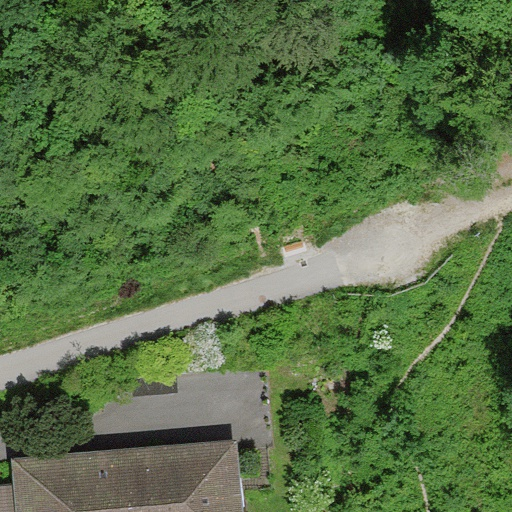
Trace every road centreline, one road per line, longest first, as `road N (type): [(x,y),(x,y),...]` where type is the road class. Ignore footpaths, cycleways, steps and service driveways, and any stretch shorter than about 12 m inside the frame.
road 1 (residential): [(0,371),(338,270)]
road 2 (track): [(338,270),(417,240),(511,184)]
